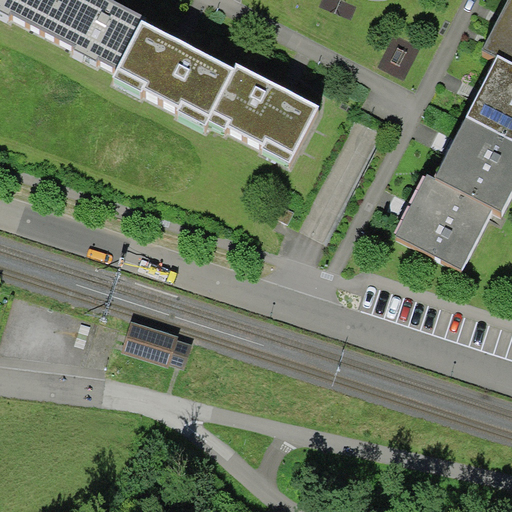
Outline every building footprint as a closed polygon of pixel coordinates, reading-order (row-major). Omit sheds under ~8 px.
[(0,0),(0,9),(123,75),(146,29),(149,24),(102,0),(0,0)] [(511,0),(487,51),(495,55),(511,63),(511,0)] [(239,77),(177,45),(146,29),(123,75),(150,90),(147,96),(183,114),(186,108),(215,124),(218,118),(239,77)] [(511,63),(495,55),(467,121),(511,145),(511,63)] [(322,114),(242,71),(239,77),(218,118),(234,126),(231,132),(268,152),(271,146),(299,160),(322,114)] [(511,145),(467,121),(438,183),(497,213),(511,189),(511,145)] [(438,183),(432,180),(400,241),(467,275),(497,213),(438,183)] [(181,338),(132,323),(122,354),(169,369),(170,365),(183,369),(191,347),(179,343),(181,338)]
